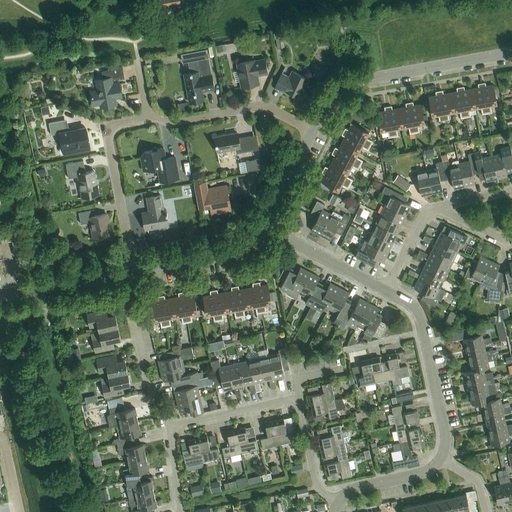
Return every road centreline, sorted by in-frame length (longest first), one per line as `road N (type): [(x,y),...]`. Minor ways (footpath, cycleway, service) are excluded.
road 1 (residential): [(171,427),(297,398),(316,482),(335,502)]
road 2 (unclassified): [(315,132),(335,90),(355,81),(511,53)]
road 3 (residential): [(440,460),(446,436),(420,323),(409,304),(385,290)]
road 4 (residential): [(132,272),(109,135),(150,117)]
road 5 (residential): [(150,117),(172,121),(261,106),(315,132)]
road 6 (unclassified): [(132,272),(248,247),(264,225)]
road 7 (residential): [(385,290),(264,225)]
road 8 (unclassified): [(132,272),(0,295)]
road 9 (residential): [(171,427),(144,376),(129,313)]
